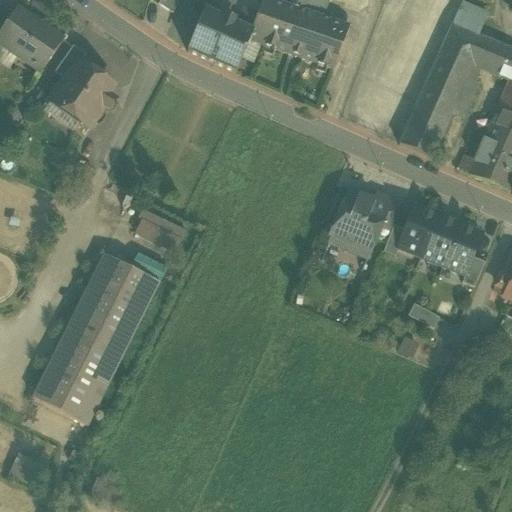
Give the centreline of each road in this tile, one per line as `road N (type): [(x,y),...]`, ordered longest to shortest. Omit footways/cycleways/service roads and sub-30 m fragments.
road 1 (residential): [(511,216),(187,73),(77,0)]
road 2 (track): [(511,226),(375,511)]
road 3 (unknown): [(327,135),(382,0)]
road 4 (track): [(88,511),(59,493),(64,453),(56,423),(38,441)]
